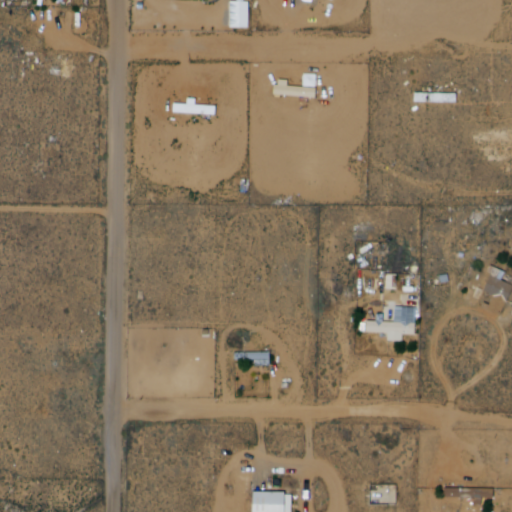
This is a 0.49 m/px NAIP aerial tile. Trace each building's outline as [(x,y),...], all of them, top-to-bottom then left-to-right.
[(474,294),(484,300),(489,292),(498,297),(493,305),(505,312),(511,299),(511,283),(508,281),(511,273),(503,267),(499,275),(496,273),(485,293),(477,288),(474,294)] [(368,323),(367,332),(393,334),(392,341),(408,342),(409,336),(421,337),(422,310),(402,309),(401,324),(368,323)] [(158,350),(158,359),(199,360),(199,351),(158,350)] [(242,362),(264,363),(264,366),(276,366),(276,353),(242,352),(242,362)] [(375,505),(400,507),(401,488),(377,487),(375,505)] [(448,488),(447,497),(478,498),(478,504),(486,504),(486,499),(499,499),(499,489),(448,488)] [(256,511),(296,511),(296,495),(288,496),(288,490),(256,491),(256,511)]
